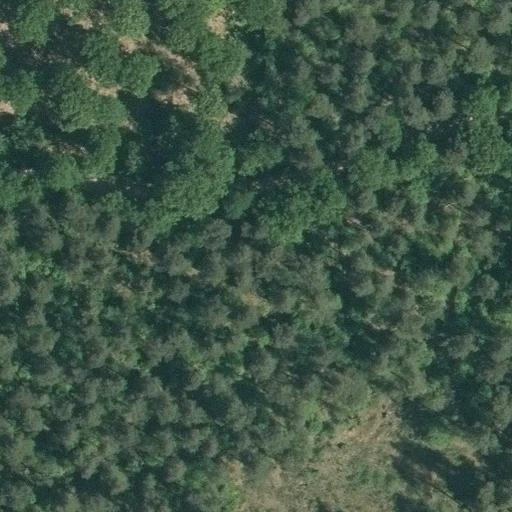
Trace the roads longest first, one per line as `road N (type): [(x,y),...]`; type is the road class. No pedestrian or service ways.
road 1 (track): [(0,164),(150,191),(235,192),(511,116)]
road 2 (track): [(250,511),(286,0)]
